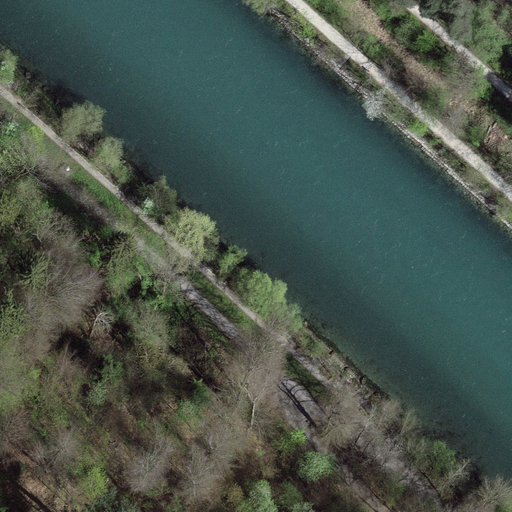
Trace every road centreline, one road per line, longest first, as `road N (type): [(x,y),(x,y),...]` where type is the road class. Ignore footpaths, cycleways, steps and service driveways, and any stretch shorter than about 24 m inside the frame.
road 1 (track): [(250,340),(0,113)]
road 2 (track): [(435,511),(250,340)]
road 3 (track): [(250,340),(270,389),(375,511)]
